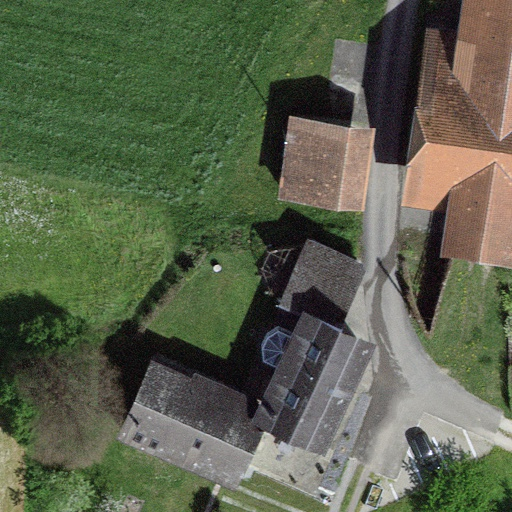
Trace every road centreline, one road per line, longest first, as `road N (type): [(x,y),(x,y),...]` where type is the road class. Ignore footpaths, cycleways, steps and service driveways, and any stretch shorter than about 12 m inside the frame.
road 1 (residential): [(402,0),(375,194),(391,375),(511,437)]
road 2 (track): [(391,375),(339,511)]
